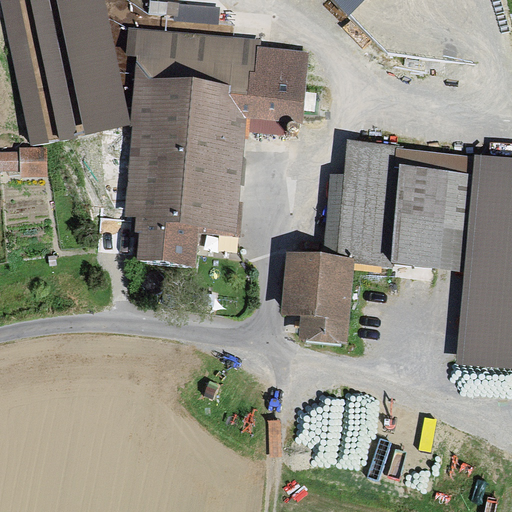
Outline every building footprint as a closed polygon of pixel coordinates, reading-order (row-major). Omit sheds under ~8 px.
[(50,147),(19,0),(0,0),(0,1),(31,151),(50,147)] [(79,141),(49,0),(29,0),(60,145),(79,141)] [(104,0),(56,0),(86,140),(131,131),(104,0)] [(329,0),(346,17),(363,0),(329,0)] [(136,268),(196,273),(199,235),(238,238),(247,123),(306,127),(311,54),(261,50),(261,42),(129,32),(127,60),(138,61),(132,135),(128,181),(125,223),(136,224),(135,239),(139,240),(136,268)] [(128,181),(132,135),(120,134),(116,180),(128,181)] [(397,150),(348,146),(345,179),(331,178),(324,261),(356,264),(355,268),(466,277),(474,178),(395,171),(396,153),(397,150)] [(21,153),(21,180),(47,179),(47,152),(21,153)] [(476,160),(396,153),(395,171),(474,178),(476,160)] [(0,173),(19,174),(19,154),(0,154),(0,173)] [(466,277),(457,370),(511,374),(511,163),(476,160),(474,178),(466,277)] [(324,261),(287,258),(282,321),(301,323),(299,346),(348,350),(355,268),(356,264),(324,261)] [(301,379),(299,419),(343,421),(345,381),(301,379)]
